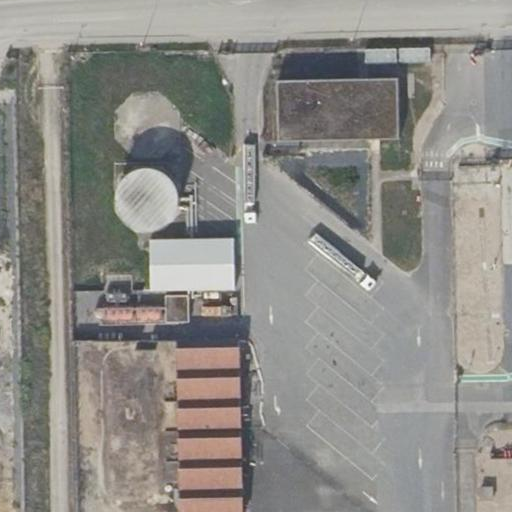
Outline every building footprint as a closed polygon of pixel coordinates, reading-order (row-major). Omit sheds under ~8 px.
[(396,138),(394,77),(273,79),(274,140),(396,138)] [(139,231),(152,233),(164,230),(174,222),(181,212),(183,199),(180,187),(172,177),(162,170),(149,168),(137,171),(127,178),(120,189),(118,202),(121,214),(128,224),(139,231)] [(153,292),(237,290),(236,238),(152,240),(153,292)] [(187,321),(187,294),(164,294),(165,321),(187,321)] [(238,511),(235,337),(174,338),(177,511),(238,511)] [(488,485),(477,486),(477,499),(488,498),(488,485)]
